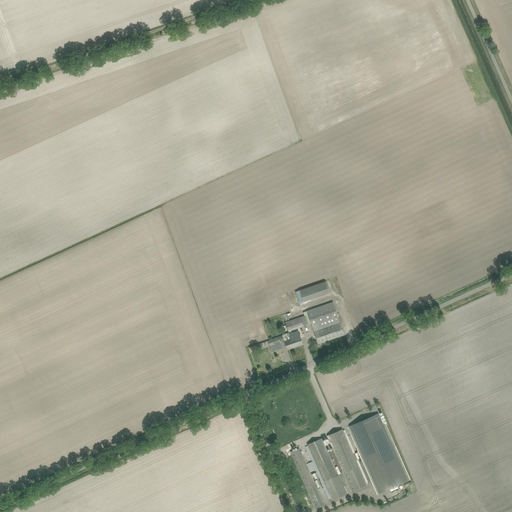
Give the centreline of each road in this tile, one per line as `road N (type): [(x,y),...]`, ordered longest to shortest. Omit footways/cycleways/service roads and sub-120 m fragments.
road 1 (unclassified): [(245,394),(511,273)]
road 2 (unclassified): [(0,504),(245,394)]
road 3 (track): [(250,0),(0,83)]
road 4 (unclassified): [(296,511),(245,394)]
